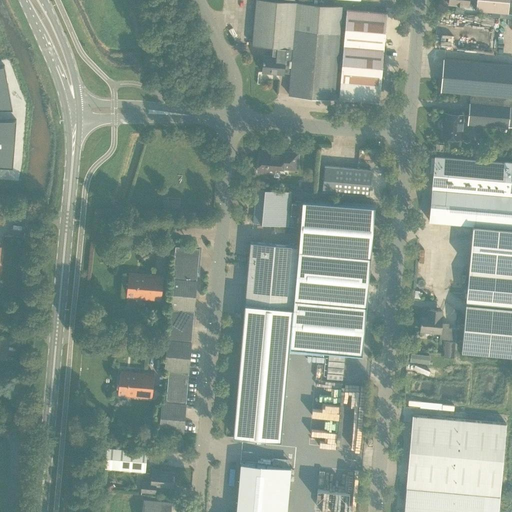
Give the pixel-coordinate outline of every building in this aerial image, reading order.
[(262,0),(255,0),(251,46),(271,47),(270,57),(263,56),(261,73),(283,75),(284,75),(285,59),(291,59),(290,74),(288,95),(333,99),(338,34),(341,6),(262,0)] [(511,13),(511,0),(476,0),(475,11),(511,13)] [(339,99),(380,102),(387,13),(347,9),(339,99)] [(470,95),(511,98),(511,65),(483,63),(443,59),(440,91),(470,93),(470,95)] [(5,65),(0,65),(0,108),(13,109),(5,65)] [(468,122),(468,123),(511,126),(511,98),(470,95),(468,115),(468,122)] [(445,113),(442,137),(460,139),(462,121),(468,122),(468,115),(445,113)] [(0,119),(0,165),(13,167),(17,119),(0,119)] [(298,153),(280,152),(259,150),(258,172),(275,173),(275,168),(296,169),(298,153)] [(474,226),(511,229),(511,163),(435,157),(430,222),(474,226)] [(321,192),(368,196),(371,171),(324,166),(321,192)] [(288,227),(291,193),(255,190),(252,224),(288,227)] [(294,190),(293,198),(302,199),(303,199),(304,191),(294,190)] [(164,199),(163,211),(178,212),(179,200),(164,199)] [(303,199),(302,199),(299,247),(298,249),(371,255),(374,205),(303,199)] [(474,226),(470,271),(506,274),(510,229),(474,226)] [(245,305),(292,309),(297,247),(250,243),(245,305)] [(167,335),(191,337),(199,248),(175,246),(167,335)] [(298,249),(299,247),(297,247),(292,309),(289,348),(363,355),(371,255),(298,249)] [(468,303),(511,306),(511,274),(506,274),(470,271),(468,303)] [(126,297),(160,301),(162,277),(128,274),(126,297)] [(464,352),(511,356),(511,308),(468,305),(464,352)] [(441,323),(442,311),(427,309),(427,319),(421,318),(420,331),(440,333),(439,339),(445,339),(455,340),(456,329),(448,328),(448,324),(441,323)] [(191,337),(167,335),(166,339),(164,370),(168,370),(165,401),(161,400),(158,431),(183,433),(191,337)] [(445,339),(444,357),(453,357),(455,340),(445,339)] [(118,395),(151,398),(154,374),(120,371),(118,395)] [(407,488),(500,496),(506,424),(414,416),(407,488)] [(136,473),(143,473),(145,471),(147,451),(107,447),(105,467),(135,470),(136,473)] [(276,511),(281,466),(241,463),(236,511),(276,511)] [(173,487),(174,473),(161,472),(161,469),(152,469),(151,482),(142,482),(141,491),(155,492),(156,485),(173,487)] [(105,485),(107,490),(115,485),(112,481),(105,485)] [(498,511),(500,496),(407,488),(405,511),(498,511)] [(142,511),(170,511),(171,502),(143,499),(142,511)]
